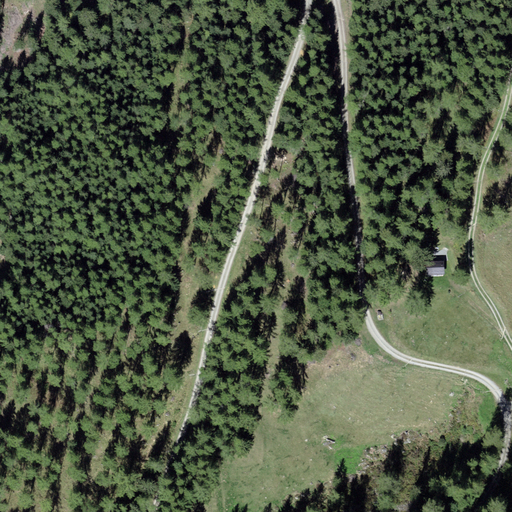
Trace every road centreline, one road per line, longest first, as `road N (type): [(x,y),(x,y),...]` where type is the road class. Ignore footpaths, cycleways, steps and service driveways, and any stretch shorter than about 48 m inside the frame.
road 1 (track): [(154,511),(308,0)]
road 2 (track): [(338,0),(366,312),(399,356),(490,384),(511,425)]
road 3 (track): [(511,342),(473,276),(472,245),(481,171),(511,89)]
